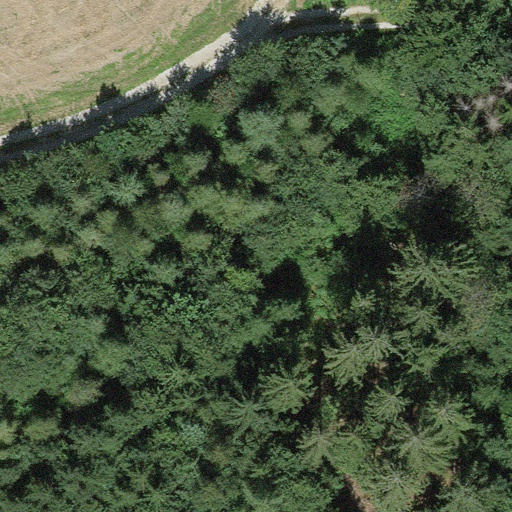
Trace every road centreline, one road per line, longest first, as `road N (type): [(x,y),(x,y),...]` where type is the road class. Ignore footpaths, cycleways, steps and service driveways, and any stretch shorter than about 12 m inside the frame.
road 1 (track): [(265,0),(235,43),(124,111),(0,144)]
road 2 (track): [(235,43),(511,20)]
